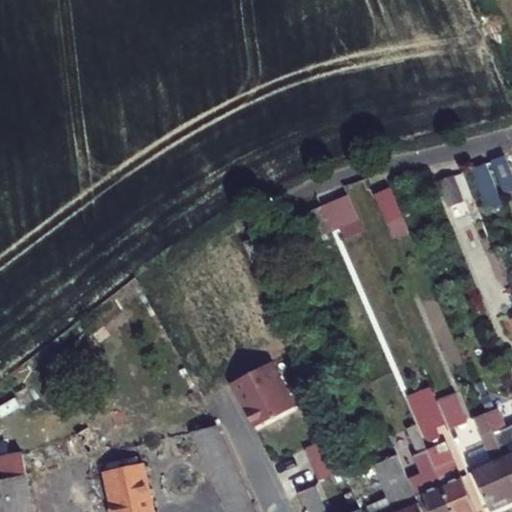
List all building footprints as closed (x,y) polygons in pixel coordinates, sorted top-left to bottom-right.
[(511,184),(497,148),(484,153),(500,192),(511,186),(511,184)] [(480,154),(470,159),(487,198),(497,195),(480,154)] [(453,167),(439,173),(449,195),(462,189),(453,167)] [(401,203),(391,180),(377,186),(386,209),(401,203)] [(347,191),(321,201),(332,228),(358,218),(347,191)] [(332,228),(321,201),(307,208),(318,234),(332,228)] [(272,256),(260,228),(239,237),(251,264),(272,256)] [(266,361),(225,382),(248,426),(289,406),(266,361)] [(431,394),(424,378),(403,386),(419,425),(440,416),(431,394)] [(431,394),(440,416),(443,422),(461,414),(450,386),(431,394)] [(493,402),(483,406),(511,478),(511,416),(500,421),(493,402)] [(511,495),(511,478),(483,406),(472,410),(479,426),(479,431),(489,455),(470,462),(487,505),(511,495)] [(251,511),(216,435),(196,438),(230,511),(151,511),(142,470),(101,479),(108,511),(251,511)] [(299,449),(305,463),(330,453),(324,439),(299,449)] [(427,461),(435,480),(447,511),(469,511),(471,511),(447,455),(436,459),(429,441),(420,445),(427,461)] [(339,474),(362,464),(353,443),(330,453),(337,471),(339,474)] [(427,461),(420,445),(413,448),(420,464),(427,461)] [(337,471),(330,453),(305,463),(313,481),(337,471)] [(417,511),(409,490),(394,454),(386,457),(391,471),(383,475),(395,505),(376,511),(417,511)] [(19,467),(0,470),(0,491),(23,487),(19,467)] [(409,490),(417,511),(447,511),(435,480),(409,490)] [(0,511),(28,511),(23,487),(0,491),(0,511)] [(297,511),(354,511),(350,502),(324,511),(321,511),(310,487),(290,496),(297,511)]
